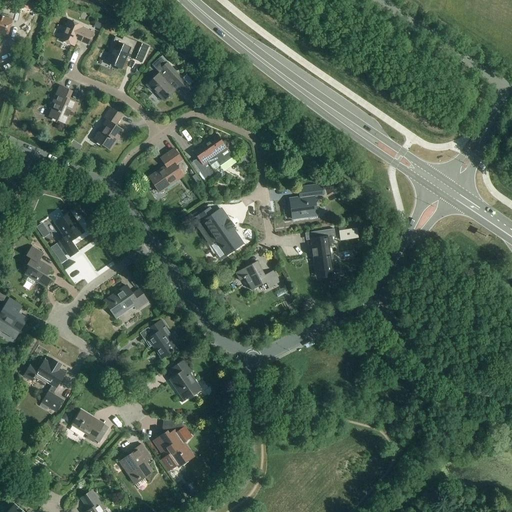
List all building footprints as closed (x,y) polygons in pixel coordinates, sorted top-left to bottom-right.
[(12,20),(0,16),(0,35),(7,37),(12,20)] [(82,28),(83,27),(68,21),(60,41),(74,47),(77,41),(89,46),(94,34),(82,28)] [(106,64),(121,70),(128,55),(131,56),(130,59),(141,63),(148,48),(124,37),(122,41),(115,38),(114,42),(115,43),(106,64)] [(186,95),(191,89),(167,63),(166,64),(160,58),(151,66),(159,74),(146,86),(151,91),(152,90),(164,102),(175,92),(173,90),(178,86),(186,95)] [(48,118),(65,125),(71,113),(73,114),(78,104),(69,100),(72,92),(59,86),(49,109),(51,110),(48,118)] [(93,140),(110,152),(124,131),(116,126),(123,117),(110,108),(103,119),(106,121),(93,140)] [(193,153),(198,159),(203,167),(208,163),(210,167),(216,162),(220,167),(233,158),(217,136),(193,153)] [(182,161),(174,150),(160,159),(166,167),(149,178),(159,193),(183,177),(175,166),(182,161)] [(247,158),(241,160),(243,167),(250,165),(247,158)] [(289,200),(292,220),(309,218),(310,220),(317,219),(314,197),(322,196),(321,186),(298,189),(300,198),(289,200)] [(224,223),(228,221),(221,210),(214,215),(209,208),(196,217),(214,242),(215,241),(226,256),(242,245),(231,229),(229,230),(224,223)] [(55,224),(56,224),(65,238),(59,242),(70,258),(78,253),(71,242),(84,233),(70,213),(55,224)] [(49,234),(42,223),(36,228),(44,238),(49,234)] [(333,262),(334,261),(333,256),(332,255),(330,255),(329,248),(333,247),(332,237),(335,237),(334,229),(318,232),(319,239),(311,240),(316,276),(333,273),(331,262),(333,262)] [(345,230),(339,231),(340,241),(358,238),(356,229),(345,230)] [(57,257),(63,253),(56,244),(50,248),(57,257)] [(27,265),(29,267),(26,273),(29,275),(28,278),(26,281),(33,285),(35,281),(46,288),(51,280),(46,277),(52,268),(40,261),(44,254),(32,247),(26,256),(31,259),(27,265)] [(245,279),(251,291),(265,284),(268,289),(280,283),(273,271),(264,276),(257,262),(235,274),(239,282),(245,279)] [(104,302),(116,319),(134,307),(136,311),(148,303),(139,291),(132,295),(126,287),(104,302)] [(18,314),(22,307),(9,299),(2,311),(0,310),(0,321),(19,333),(27,320),(18,314)] [(306,310),(309,311),(311,308),(311,306),(307,302),(305,302),(302,304),(302,307),(306,310)] [(149,341),(147,342),(151,348),(153,346),(162,360),(171,353),(172,354),(174,352),(173,352),(176,350),(167,338),(170,336),(161,321),(150,329),(154,335),(148,340),(149,341)] [(51,386),(41,403),(56,413),(64,401),(53,395),(67,372),(66,372),(65,373),(59,369),(60,368),(57,366),(58,363),(53,360),(52,361),(53,361),(51,364),(45,361),(45,359),(38,371),(30,366),(30,365),(23,377),(32,382),(36,377),(51,386)] [(187,370),(189,369),(184,361),(172,369),(177,376),(170,381),(184,402),(182,403),(182,404),(201,391),(187,370)] [(88,436),(86,439),(93,443),(94,441),(99,444),(102,439),(97,436),(105,422),(104,422),(103,424),(81,411),(70,429),(71,429),(72,427),(88,436)] [(43,428),(49,433),(55,424),(48,420),(43,428)] [(161,437),(154,442),(165,458),(162,461),(169,471),(177,466),(178,468),(193,457),(183,443),(190,438),(180,422),(163,420),(161,437)] [(152,473),(146,463),(151,460),(141,445),(136,449),(137,451),(119,463),(135,485),(152,473)] [(96,497),(84,505),(88,511),(86,511),(107,511),(105,510),(96,497)]
